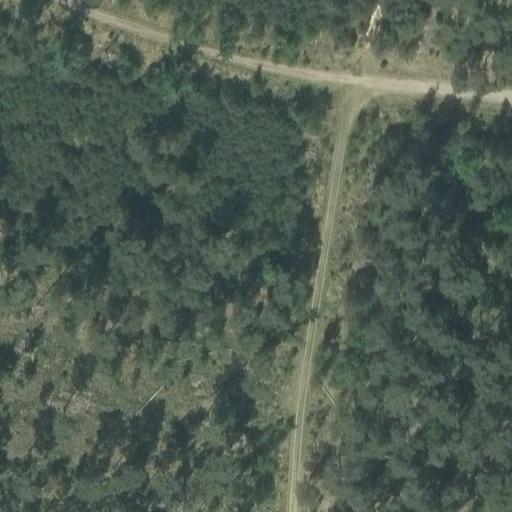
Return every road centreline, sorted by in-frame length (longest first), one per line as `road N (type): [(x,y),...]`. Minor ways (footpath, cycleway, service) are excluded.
road 1 (track): [(511,98),(358,84),(213,53),(82,0)]
road 2 (track): [(291,511),(338,168),(358,84)]
